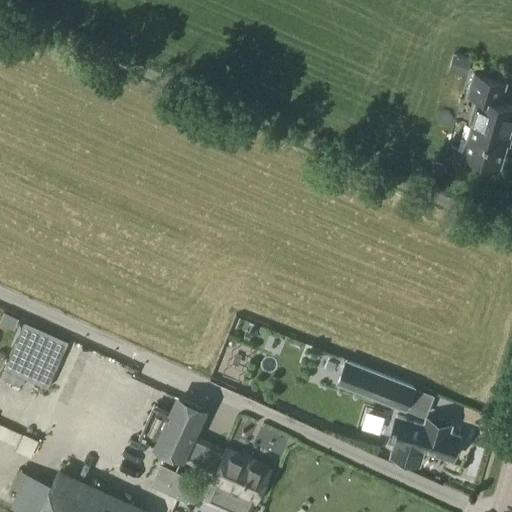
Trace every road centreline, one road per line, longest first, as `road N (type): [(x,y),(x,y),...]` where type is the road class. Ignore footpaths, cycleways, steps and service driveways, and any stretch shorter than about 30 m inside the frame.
road 1 (unknown): [(0,13),(511,239)]
road 2 (residential): [(485,511),(0,295)]
